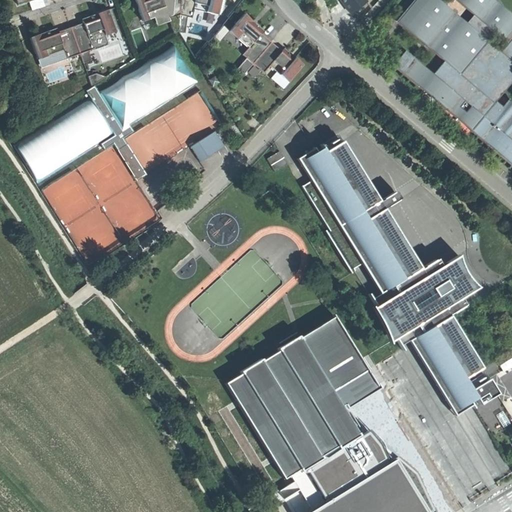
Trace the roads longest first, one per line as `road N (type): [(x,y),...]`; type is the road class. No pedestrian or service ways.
road 1 (unclassified): [(339,55),(238,164),(104,281)]
road 2 (residential): [(511,200),(339,55)]
road 3 (track): [(104,281),(0,348)]
